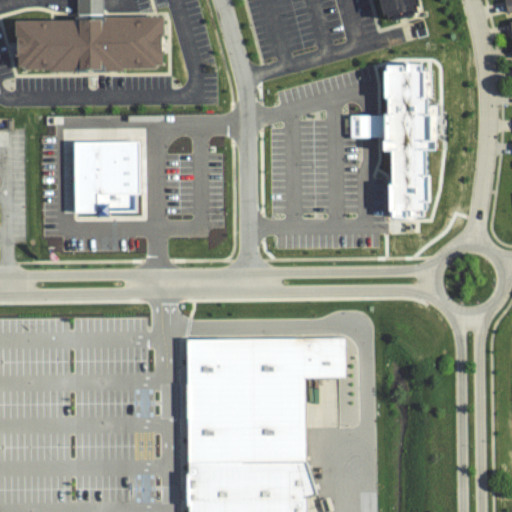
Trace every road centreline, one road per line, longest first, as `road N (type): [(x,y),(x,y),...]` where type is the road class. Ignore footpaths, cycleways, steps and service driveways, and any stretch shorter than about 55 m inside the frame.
road 1 (residential): [(433,269),(0,275)]
road 2 (residential): [(0,294),(433,289)]
road 3 (residential): [(471,244),(486,108),(469,0)]
road 4 (residential): [(492,303),(502,275),(493,255),(464,244),(438,258),(431,278),(445,307),(475,313),(492,303)]
road 5 (residential): [(479,511),(475,313)]
road 6 (residential): [(458,313),(461,511)]
